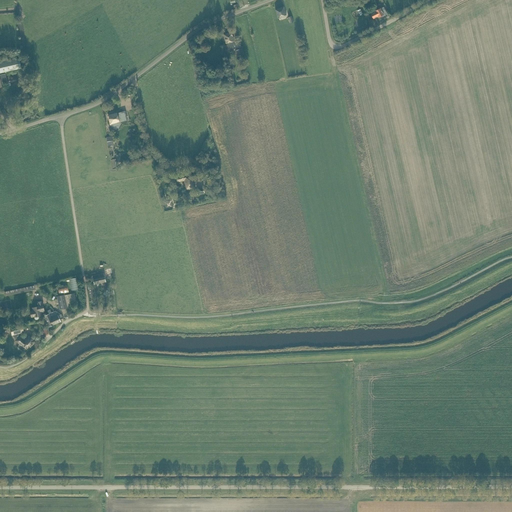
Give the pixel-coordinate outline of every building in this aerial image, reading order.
[(279,17),(286,15),(284,7),(275,10),(278,18),(279,18),(279,17)] [(379,17),(387,13),(384,7),(376,11),(376,12),(371,14),(374,19),(378,17),(379,17)] [(234,41),(232,34),(232,32),(224,34),(226,43),(227,43),(228,45),(225,46),(226,50),(229,49),(230,52),(234,51),(233,47),(233,45),(234,45),(233,41),(234,41)] [(0,73),(21,68),(19,58),(0,62),(0,73)] [(128,121),(126,112),(125,112),(119,114),(118,115),(117,113),(108,116),(110,122),(111,121),(112,127),(121,125),(120,123),(128,121)] [(186,190),(194,188),(191,173),(176,176),(178,182),(184,180),(186,190)] [(107,274),(109,274),(111,282),(114,282),(111,268),(102,270),(102,272),(106,271),(107,274)] [(4,291),(4,292),(5,295),(35,290),(35,285),(4,291)] [(60,309),(67,308),(64,295),(57,297),(60,309)] [(30,312),(28,312),(27,313),(28,317),(29,318),(31,317),(34,316),(34,317),(41,315),(41,313),(44,312),(41,301),(37,302),(38,307),(32,308),(33,311),(30,312)] [(49,313),(44,316),(49,327),(60,322),(58,316),(51,319),(49,315),(50,314),(49,313)] [(26,338),(25,337),(23,340),(19,337),(16,333),(22,331),(21,325),(10,328),(11,334),(16,341),(21,345),(21,344),(27,350),(34,341),(28,336),(26,338)]
